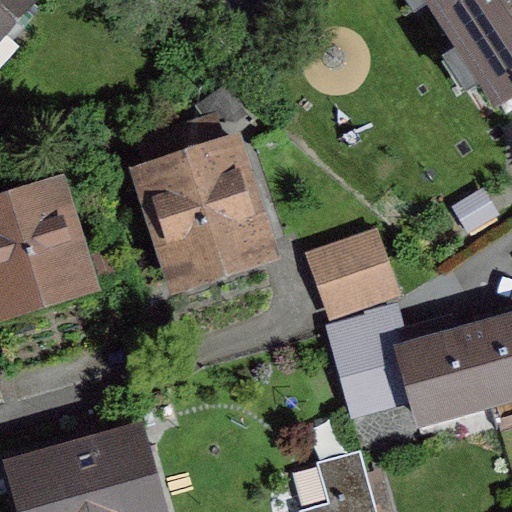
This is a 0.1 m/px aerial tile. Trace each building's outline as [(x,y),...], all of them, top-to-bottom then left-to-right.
[(0,0),(0,10),(6,16),(20,0),(0,0)] [(511,0),(432,0),(465,48),(473,43),(492,72),(484,78),(500,102),(511,94),(511,0)] [(227,84),(203,100),(210,110),(233,114),(243,107),(227,84)] [(260,253),(217,120),(140,144),(183,278),(260,253)] [(77,284),(48,193),(0,208),(0,298),(3,308),(77,284)] [(317,256),(337,312),(394,292),(374,236),(317,256)] [(348,407),(412,389),(403,355),(385,307),(358,324),(328,332),(348,407)] [(511,324),(473,335),(490,399),(511,393),(511,324)] [(473,335),(403,355),(412,389),(419,418),(490,399),(473,335)] [(21,472),(32,511),(152,511),(133,441),(21,472)] [(326,461),(337,501),(308,509),(309,511),(375,511),(359,452),(326,461)]
